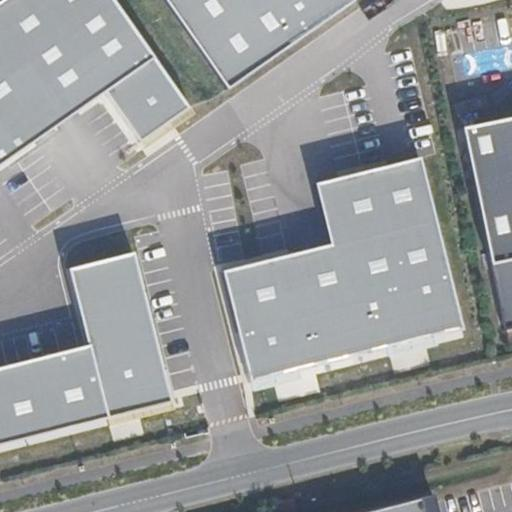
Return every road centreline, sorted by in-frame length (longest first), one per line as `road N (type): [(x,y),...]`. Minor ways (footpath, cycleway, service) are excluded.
road 1 (residential): [(511,413),(92,511)]
road 2 (unknown): [(177,182),(0,288)]
